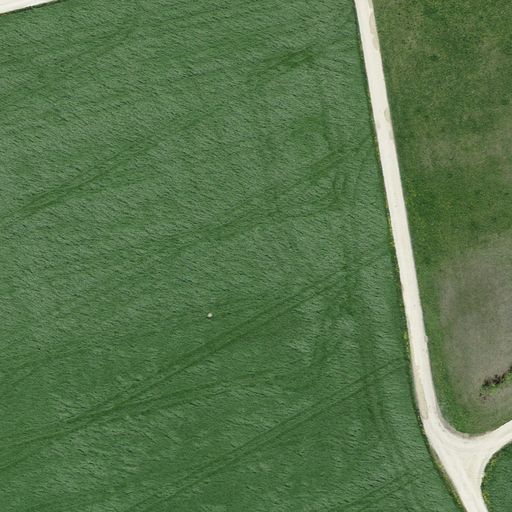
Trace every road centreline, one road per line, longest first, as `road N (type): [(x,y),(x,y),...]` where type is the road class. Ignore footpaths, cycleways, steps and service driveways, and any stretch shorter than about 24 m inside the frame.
road 1 (motorway): [(0,133),(510,0)]
road 2 (track): [(356,0),(431,419),(449,458)]
road 3 (motorway): [(259,0),(0,66)]
